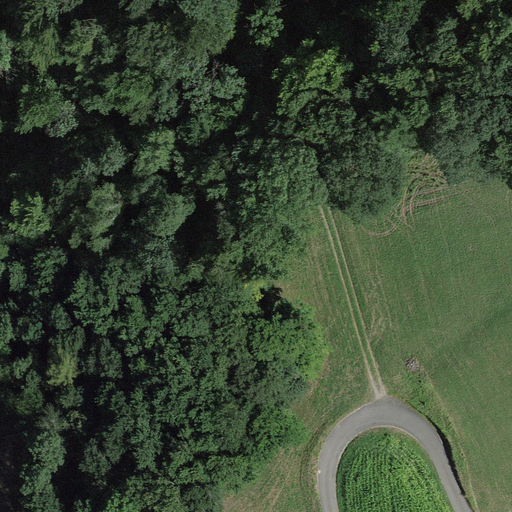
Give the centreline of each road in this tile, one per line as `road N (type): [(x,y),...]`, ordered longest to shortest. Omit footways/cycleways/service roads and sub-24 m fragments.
road 1 (track): [(466,511),(420,434),(396,410),(378,407),(355,412),(324,474),(333,511)]
road 2 (track): [(378,407),(307,163)]
